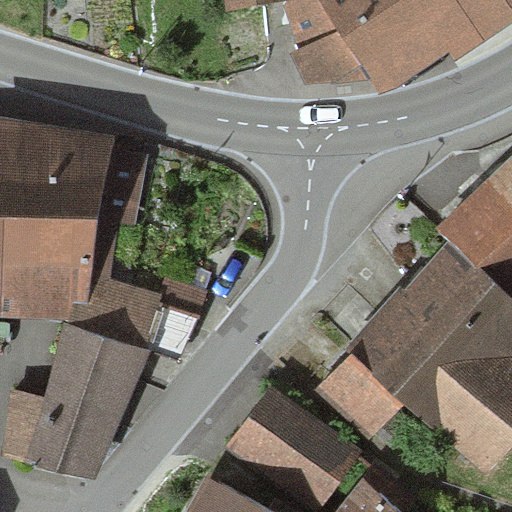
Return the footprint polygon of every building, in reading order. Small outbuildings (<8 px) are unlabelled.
[(297,0),(226,0),(228,10),(297,0)] [(511,0),(313,0),(323,14),(377,94),(394,83),(398,89),(450,55),(456,64),(511,27),(511,13),(511,0)] [(0,320),(67,323),(80,328),(93,289),(112,284),(121,227),(139,229),(139,157),(105,155),(106,139),(33,129),(0,124),(0,320)] [(511,164),(436,237),(447,246),(511,301),(511,164)] [(354,355),(317,392),(370,440),(375,434),(392,449),(420,424),(487,477),(511,446),(511,301),(447,246),(411,288),(354,355)] [(80,328),(67,323),(44,403),(12,394),(2,458),(95,488),(151,359),(177,370),(206,291),(166,278),(161,296),(112,284),(93,289),(80,328)] [(270,388),(209,475),(269,511),(316,511),(358,451),(349,445),(270,388)] [(187,511),(269,511),(209,475),(187,511)] [(399,511),(364,480),(340,511),(399,511)]
